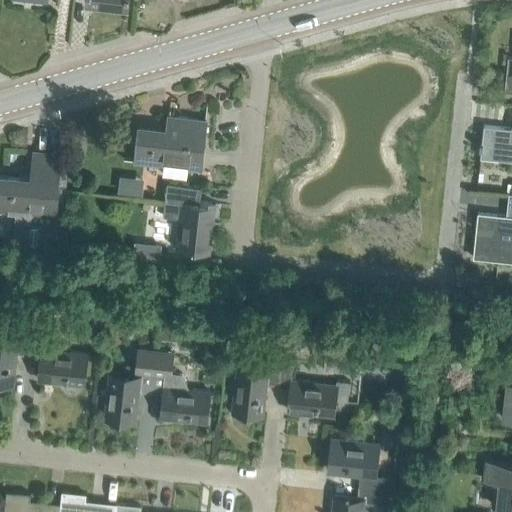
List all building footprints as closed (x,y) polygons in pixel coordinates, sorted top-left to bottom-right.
[(128,11),(128,0),(86,0),(86,2),(87,2),(111,4),(110,9),(128,11)] [(139,130),(136,161),(164,164),(163,174),(187,177),(188,167),(201,168),(206,121),(169,117),(167,133),(139,130)] [(511,127),(484,125),(480,157),(511,160),(511,127)] [(60,250),(69,165),(58,164),(59,156),(35,154),(33,180),(0,177),(0,208),(19,210),(16,245),(60,250)] [(211,252),(216,204),(200,202),(201,186),(167,182),(163,216),(179,218),(176,248),(211,252)] [(511,261),(511,193),(508,193),(506,215),(478,212),(473,257),(511,261)] [(160,243),(133,240),(131,256),(157,259),(160,243)] [(10,304),(9,319),(20,321),(32,322),(34,306),(10,304)] [(60,319),(61,309),(44,307),(43,317),(60,319)] [(29,355),(32,322),(20,321),(18,338),(0,336),(0,382),(14,384),(17,353),(29,355)] [(45,323),(42,323),(32,322),(29,355),(41,356),(38,379),(84,384),(88,353),(42,348),(45,323)] [(195,325),(193,337),(205,338),(207,326),(195,325)] [(279,385),(284,332),(272,330),(269,361),(254,359),(253,367),(237,365),(232,412),(235,412),(236,416),(238,420),(243,421),(247,421),(250,418),(252,414),(263,415),(267,384),(279,385)] [(337,380),(336,384),(292,379),(294,356),(293,356),(295,333),(284,332),(279,385),(290,387),(288,410),(334,415),(336,400),(348,401),(350,381),(337,380)] [(316,335),(297,333),(295,353),(314,356),(316,335)] [(400,363),(402,343),(364,339),(362,359),(400,363)] [(151,392),(156,349),(137,347),(134,375),(110,372),(105,418),(136,422),(139,391),(151,392)] [(156,349),(151,392),(163,393),(161,417),(207,422),(210,391),(189,389),(182,374),(172,373),(174,351),(156,349)] [(511,380),(506,379),(501,417),(511,418),(511,380)] [(360,474),(359,486),(391,489),(393,477),(375,475),(378,444),(332,439),(329,470),(360,474)] [(511,462),(494,461),(485,460),(483,480),(498,481),(495,507),(511,509),(511,462)] [(390,505),(391,489),(359,486),(357,498),(334,495),(331,511),(363,511),(364,503),(390,505)] [(60,511),(61,504),(60,504),(30,501),(31,493),(6,491),(4,511),(60,511)] [(115,511),(117,503),(86,499),(86,493),(62,491),(60,504),(61,504),(60,511),(115,511)] [(143,511),(140,511),(141,505),(117,503),(115,511),(143,511)]
